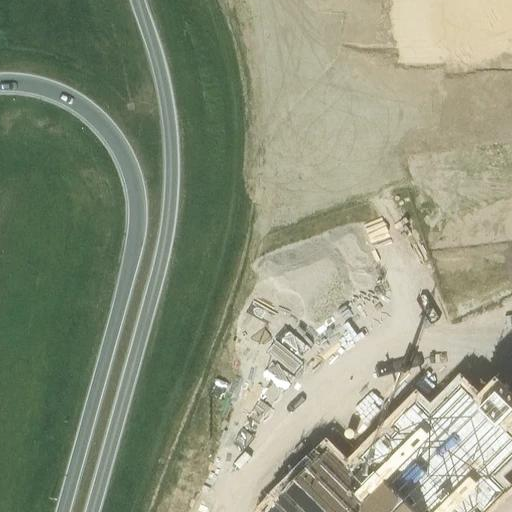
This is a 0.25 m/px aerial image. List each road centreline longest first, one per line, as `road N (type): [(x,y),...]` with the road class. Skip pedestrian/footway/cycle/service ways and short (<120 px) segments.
road 1 (primary): [(91,511),(152,287),(169,187),(169,125),(137,0)]
road 2 (primary): [(0,81),(39,80),(83,100),(122,146),(133,174),(129,256),(62,511)]
